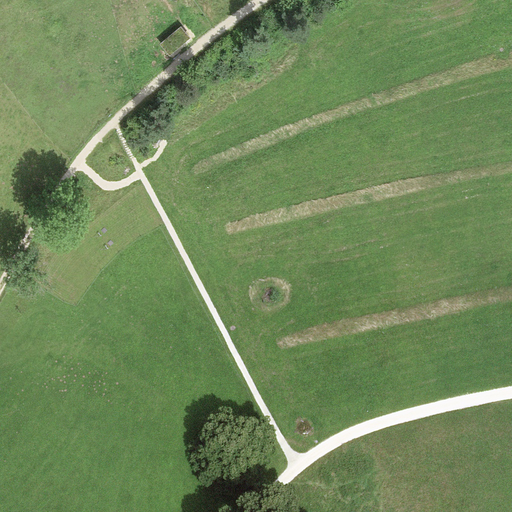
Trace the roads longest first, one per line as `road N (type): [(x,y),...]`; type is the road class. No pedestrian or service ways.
road 1 (track): [(255,0),(172,62),(65,166),(0,276)]
road 2 (track): [(256,511),(298,466),(356,430),(511,392)]
